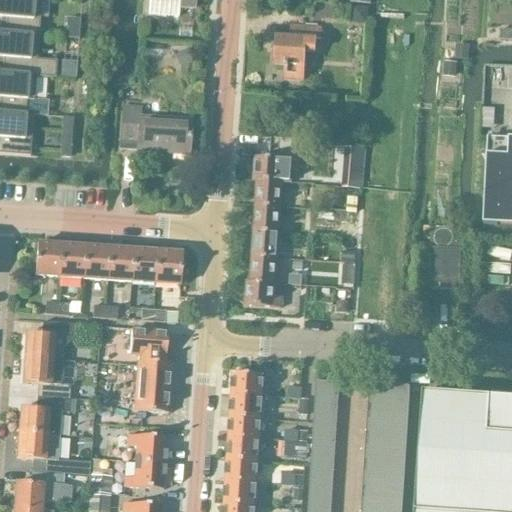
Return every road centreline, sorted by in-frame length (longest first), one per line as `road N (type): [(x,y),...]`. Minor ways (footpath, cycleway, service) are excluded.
road 1 (unclassified): [(209,338),(511,354)]
road 2 (residential): [(215,230),(233,0)]
road 3 (residential): [(3,218),(215,230)]
road 4 (residential): [(209,338),(197,511)]
